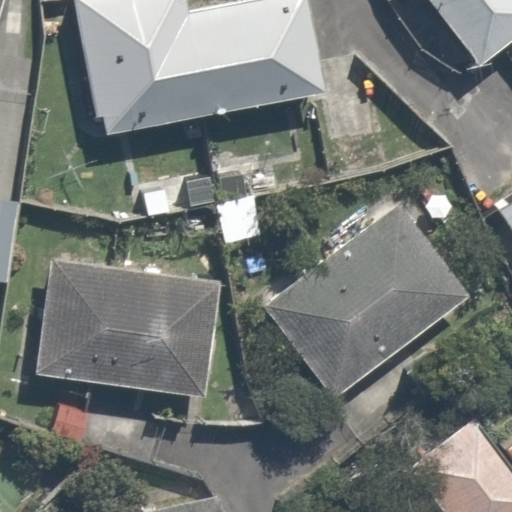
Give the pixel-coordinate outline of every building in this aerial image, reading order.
[(165,0),(54,0),(79,131),(301,88),(284,0),(188,0),(167,4),(165,0)] [(511,0),(413,0),(457,62),(511,22),(511,0)] [(198,161),(203,199),(209,236),(248,230),(237,155),(198,161)] [(125,171),(131,209),(203,199),(198,161),(125,171)] [(511,181),(483,199),(511,247),(511,181)] [(0,192),(0,241),(13,196),(0,192)] [(452,298),(370,203),(244,312),(326,407),(452,298)] [(22,249),(8,368),(183,388),(197,269),(22,249)] [(511,511),(511,472),(485,435),(463,406),(388,460),(425,511),(511,511)] [(511,415),(485,435),(511,472),(511,415)] [(202,511),(199,496),(126,511),(202,511)]
